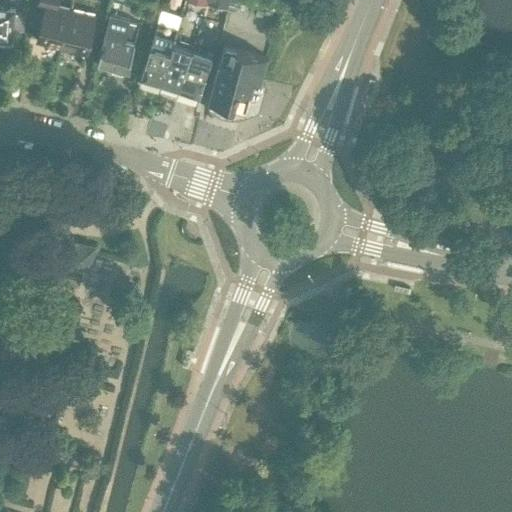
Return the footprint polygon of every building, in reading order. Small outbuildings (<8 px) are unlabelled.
[(59,47),(68,8),(55,5),(56,0),(36,0),(35,5),(43,7),(34,41),(59,47)] [(207,0),(206,3),(228,9),(230,0),(207,0)] [(0,43),(7,44),(11,41),(14,9),(0,7),(0,43)] [(68,8),(59,47),(84,53),(93,14),(68,8)] [(131,54),(136,36),(139,22),(108,15),(105,28),(96,62),(124,69),(128,52),(131,54)] [(207,29),(210,20),(202,18),(199,26),(207,29)] [(171,43),(172,43),(176,32),(156,25),(139,75),(158,81),(171,43)] [(191,49),(172,43),(171,43),(158,81),(178,88),(191,49)] [(209,101),(208,105),(212,109),(218,112),(223,114),(229,115),(235,115),(242,114),(243,110),(250,85),(256,86),(257,83),(265,56),(222,45),(207,101),(209,101)] [(191,49),(178,88),(197,94),(210,56),(191,49)] [(69,242),(66,241),(43,235),(38,256),(86,268),(91,248),(90,248),(91,245),(69,240),(69,242)]
